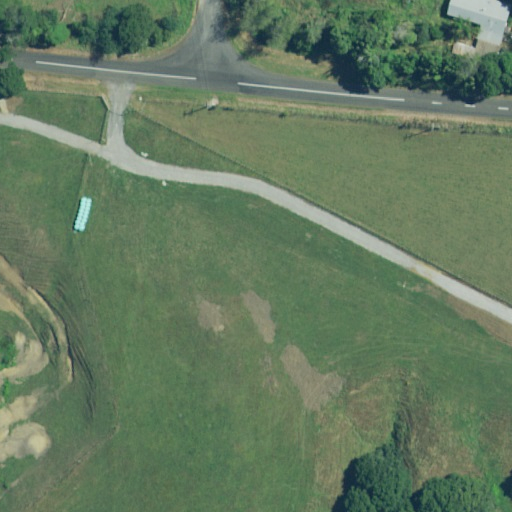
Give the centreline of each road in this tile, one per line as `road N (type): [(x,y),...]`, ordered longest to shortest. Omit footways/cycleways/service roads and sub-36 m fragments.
road 1 (unclassified): [(213,79),(511,109)]
road 2 (unclassified): [(0,58),(213,79)]
